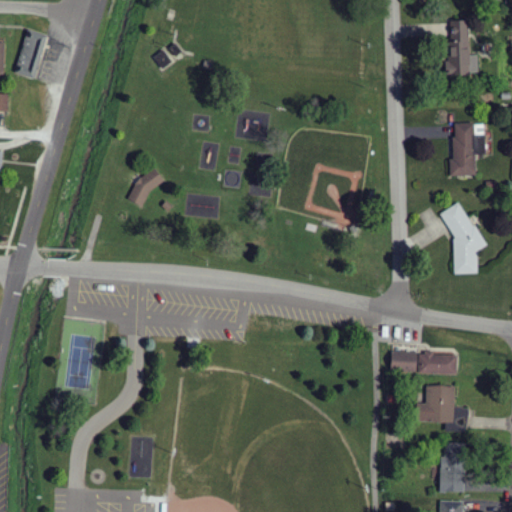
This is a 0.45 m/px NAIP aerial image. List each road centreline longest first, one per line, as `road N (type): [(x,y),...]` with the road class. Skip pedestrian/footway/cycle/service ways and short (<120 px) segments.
road 1 (residential): [(511,328),(230,279),(69,267)]
road 2 (residential): [(0,347),(90,0)]
road 3 (residential): [(398,312),(384,0)]
